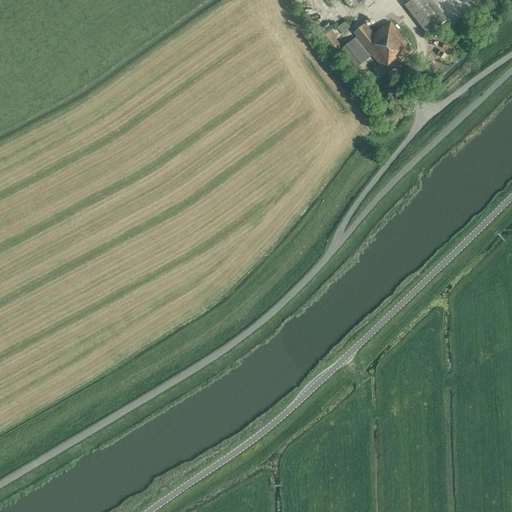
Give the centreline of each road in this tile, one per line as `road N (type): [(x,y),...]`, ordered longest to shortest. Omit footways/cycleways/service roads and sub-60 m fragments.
road 1 (unclassified): [(0,487),(275,316),(511,73)]
road 2 (unclassified): [(151,511),(272,426),(511,198)]
